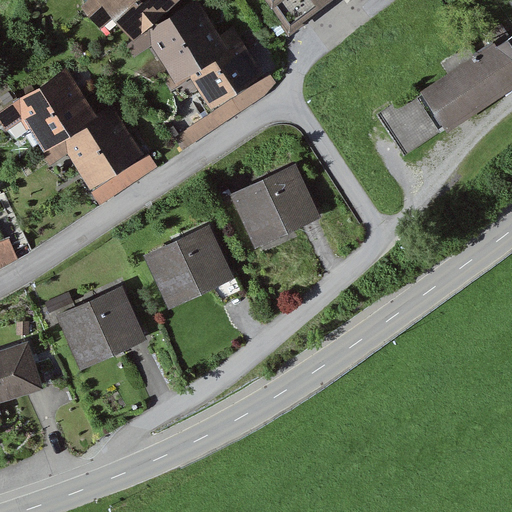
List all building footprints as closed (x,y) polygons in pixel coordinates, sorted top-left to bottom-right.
[(73,0),(68,5),(90,31),(97,25),(112,42),(159,0),(73,0)] [(193,0),(189,0),(120,41),(128,55),(145,44),(162,73),(217,40),(193,0)] [(257,0),(284,37),(336,0),(257,0)] [(511,29),(411,95),(435,132),(511,82),(511,29)] [(232,32),(160,74),(170,92),(187,82),(202,107),(256,73),(232,32)] [(57,71),(0,103),(0,127),(12,121),(28,149),(84,116),(57,71)] [(107,107),(34,150),(45,167),(62,157),(78,186),(134,153),(107,107)] [(289,162),(220,194),(245,247),(314,215),(289,162)] [(15,223),(0,228),(0,257),(25,248),(15,223)] [(207,224),(138,256),(162,309),(231,277),(207,224)] [(119,286),(50,315),(74,371),(142,342),(119,286)] [(20,341),(0,347),(0,399),(35,389),(20,341)]
